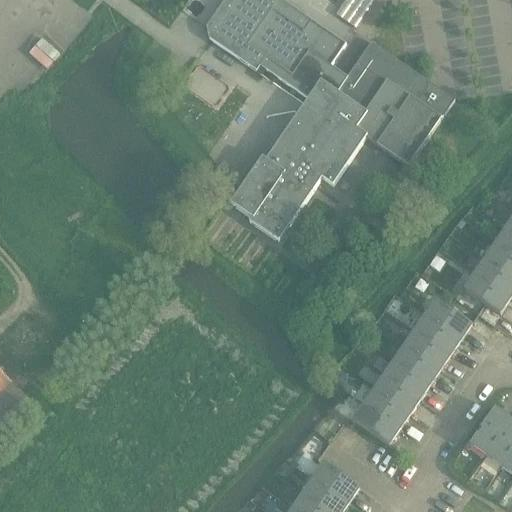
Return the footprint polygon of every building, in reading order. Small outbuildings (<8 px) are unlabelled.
[(34,0),(0,0),(0,5),(22,27),(42,7),(34,0)] [(70,0),(70,1),(79,8),(86,0),(70,0)] [(279,244),(289,228),(322,181),(333,189),(367,141),(409,170),(442,121),(446,116),(455,103),(432,87),(427,83),(371,45),(347,80),(331,69),(346,47),(345,46),(336,40),(310,23),(298,14),(277,0),(227,0),(207,31),(206,32),(208,40),(209,41),(210,42),(257,74),(260,69),(308,103),(277,147),(275,145),(251,179),(237,199),(231,207),(235,210),(252,221),(250,224),(275,241),(279,244)] [(355,25),(370,0),(345,0),(337,14),(355,25)] [(0,5),(0,43),(7,50),(7,49),(5,47),(4,46),(22,27),(0,5)] [(0,72),(0,88),(8,80),(0,72)] [(219,100),(226,87),(201,74),(194,87),(219,100)] [(0,181),(0,212),(26,189),(11,172),(0,181)] [(26,189),(0,212),(0,221),(9,232),(8,233),(6,235),(7,236),(41,204),(26,189)] [(41,204),(7,236),(21,252),(55,220),(41,204)] [(363,228),(347,216),(319,256),(336,267),(363,228)] [(55,220),(21,252),(37,268),(39,266),(71,237),(55,220)] [(494,248),(511,260),(511,238),(504,233),(494,248)] [(484,262),(511,281),(511,260),(494,248),(484,262)] [(2,253),(0,255),(0,267),(2,270),(11,262),(2,253)] [(11,262),(2,270),(10,278),(19,270),(11,262)] [(474,277),(509,301),(511,297),(511,281),(484,262),(474,277)] [(0,299),(2,297),(4,299),(10,293),(9,291),(11,289),(0,276),(0,299)] [(498,317),(509,301),(474,277),(463,292),(498,317)] [(454,294),(451,298),(458,303),(461,298),(454,294)] [(424,319),(459,343),(470,328),(435,304),(424,319)] [(414,334),(449,358),(459,343),(424,319),(414,334)] [(404,349),(439,373),(449,358),(414,334),(404,349)] [(394,364),(429,388),(439,373),(404,349),(394,364)] [(199,357),(182,375),(221,412),(238,394),(233,388),(231,387),(233,386),(241,377),(226,362),(217,371),(216,372),(199,357)] [(383,378),(419,403),(429,388),(394,364),(383,378)] [(0,434),(33,400),(0,369),(0,434)] [(182,375),(164,393),(181,409),(180,410),(171,419),(190,437),(217,410),(220,413),(221,412),(182,375)] [(373,393),(408,417),(419,403),(383,378),(373,393)] [(363,408),(398,432),(408,417),(373,393),(363,408)] [(388,448),(398,432),(363,408),(352,424),(388,448)] [(469,446),(484,457),(509,422),(493,411),(469,446)] [(141,417),(124,435),(163,472),(180,454),(175,449),(174,448),(175,446),(183,437),(168,422),(159,431),(158,433),(141,417)] [(511,424),(509,422),(484,457),(499,467),(511,448),(511,424)] [(124,435),(106,453),(123,469),(122,470),(113,479),(129,494),(138,485),(139,483),(140,485),(142,487),(159,470),(162,473),(163,472),(124,435)] [(511,448),(499,467),(511,475),(511,448)] [(313,482),(348,507),(358,491),(323,467),(313,482)] [(84,477),(66,495),(83,511),(120,511),(117,509),(116,508),(117,506),(125,497),(110,482),(101,491),(100,493),(84,477)] [(302,497),(323,511),(344,511),(348,507),(313,482),(302,497)] [(83,511),(66,495),(49,511),(83,511)] [(292,511),(323,511),(302,497),(292,511)]
